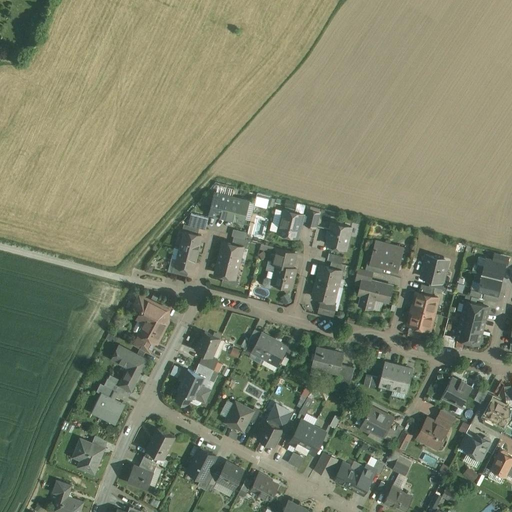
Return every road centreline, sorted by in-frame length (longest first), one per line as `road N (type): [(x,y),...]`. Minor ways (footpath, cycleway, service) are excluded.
road 1 (residential): [(359,511),(144,401)]
road 2 (unclassified): [(0,246),(125,279)]
